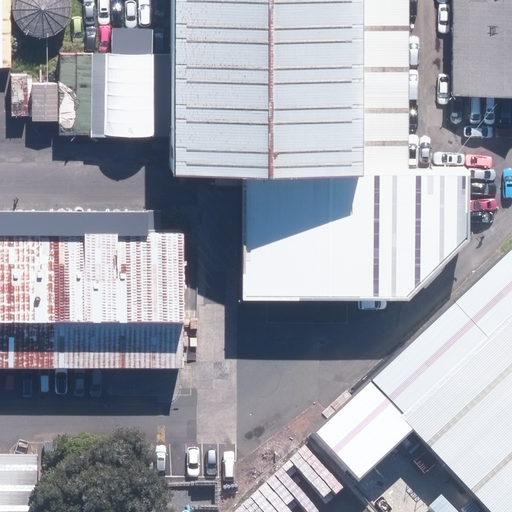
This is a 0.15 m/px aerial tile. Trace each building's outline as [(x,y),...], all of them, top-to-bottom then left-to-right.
[(11,0),(11,1),(11,6),(12,11),(13,16),(16,20),(19,24),(23,28),(27,31),(32,33),(37,34),(42,34),(47,33),(52,32),(57,29),(61,26),(64,22),(67,18),(69,13),(70,8),(70,3),(69,0),(11,0)] [(370,0),(173,0),(174,170),(238,169),(239,298),(402,295),(474,232),(473,167),(371,168),(370,0)] [(511,0),(441,0),(442,103),(511,102),(511,0)] [(60,48),(60,77),(31,77),(31,119),(60,119),(60,131),(93,132),(93,48),(60,48)] [(188,224),(0,225),(0,365),(189,364),(188,224)] [(511,511),(511,314),(394,423),(476,511),(511,511)] [(52,511),(52,459),(0,459),(0,511),(52,511)]
